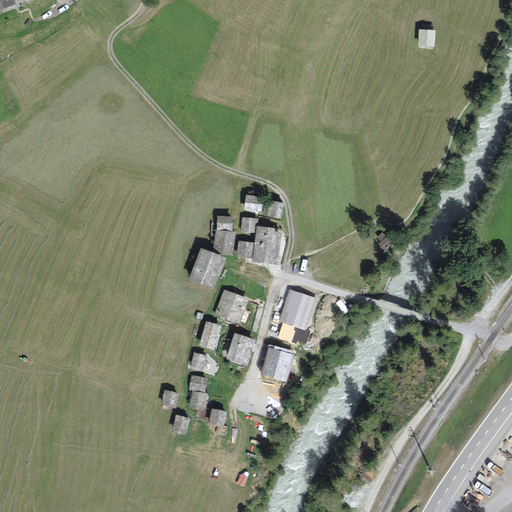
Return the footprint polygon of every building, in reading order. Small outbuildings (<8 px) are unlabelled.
[(360,0),(359,8),(379,12),(381,0),(360,0)] [(413,39),(412,65),(432,66),(434,40),(413,39)] [(261,197),(246,195),(244,210),(260,212),(261,197)] [(284,204),(270,201),(267,216),(280,219),(284,204)] [(232,217),(217,216),(216,227),(231,228),(232,217)] [(255,220),(242,219),(240,231),(253,233),(255,220)] [(236,234),(216,230),(213,251),(233,254),(236,234)] [(252,263),(277,265),(280,233),(255,230),(252,263)] [(385,266),(400,251),(390,241),(374,255),(385,266)] [(253,245),(239,242),(236,257),(250,260),(253,245)] [(225,259),(200,249),(188,279),(213,289),(225,259)] [(247,298),(224,290),(215,315),(237,323),(247,298)] [(220,326),(206,322),(199,346),(213,351),(220,326)] [(254,339),(233,333),(226,360),(247,365),(254,339)] [(294,356),(269,348),(261,374),(286,381),(294,356)] [(207,356),(193,353),(190,368),(203,371),(207,356)] [(208,379),(192,376),(189,389),(205,392),(208,379)] [(178,393),(164,390),(161,405),(175,408),(178,393)] [(207,394),(192,391),(188,408),(204,411),(207,394)] [(227,412),(212,409),(208,424),(223,427),(227,412)] [(189,418),(176,415),(172,432),(185,435),(189,418)]
